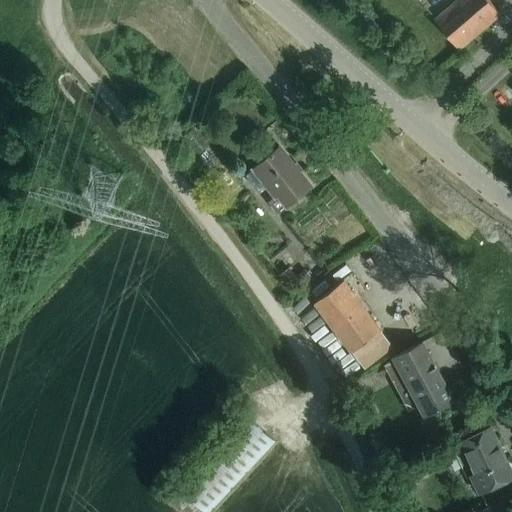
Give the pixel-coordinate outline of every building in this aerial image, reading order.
[(459,49),(474,37),(502,15),(489,0),(457,0),(434,18),(459,49)] [(208,92),(235,69),(183,8),(156,31),(201,84),(208,92)] [(311,185),(280,146),(245,173),(258,190),(268,182),(277,194),(267,201),(276,212),(311,185)] [(296,287),(306,280),(288,254),(278,262),(296,287)] [(343,279),(314,301),(351,350),(380,329),(343,279)] [(424,416),(454,400),(422,340),(392,356),(394,359),(385,363),(409,408),(418,404),(424,416)] [(173,481),(164,491),(185,511),(208,511),(262,456),(275,441),(266,432),(243,411),(176,483),(173,481)] [(389,412),(367,423),(388,466),(393,464),(410,456),(389,412)] [(511,472),(490,427),(460,441),(473,470),(468,473),(477,492),(482,490),(511,476),(511,472)] [(511,511),(511,501),(509,496),(476,511),(511,511)]
